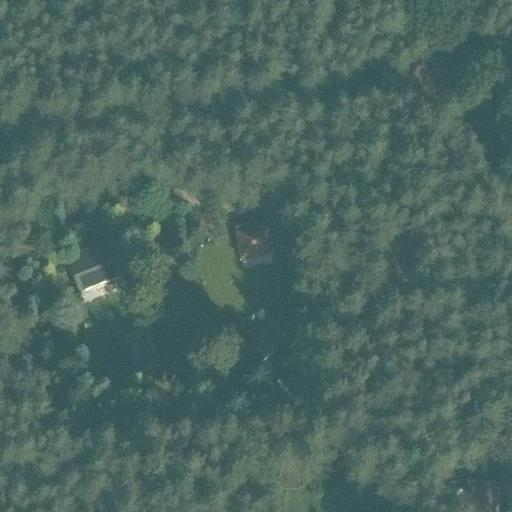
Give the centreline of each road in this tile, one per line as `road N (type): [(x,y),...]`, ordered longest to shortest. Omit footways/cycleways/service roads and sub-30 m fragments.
road 1 (track): [(0,140),(431,93),(511,71)]
road 2 (track): [(511,228),(418,68),(360,0)]
